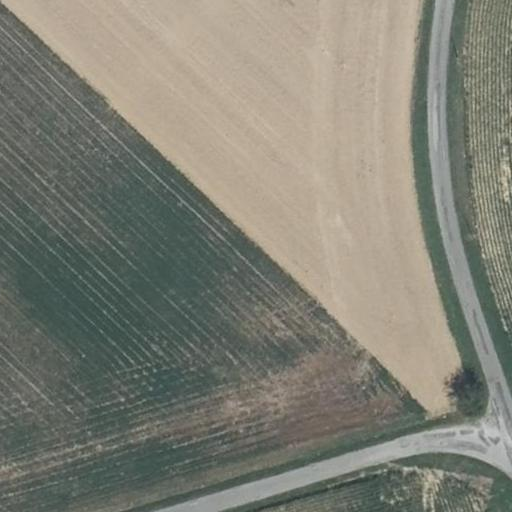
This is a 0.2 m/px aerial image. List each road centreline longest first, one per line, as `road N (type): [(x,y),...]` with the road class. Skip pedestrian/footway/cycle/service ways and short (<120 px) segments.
road 1 (unclassified): [(447,0),(431,66),(431,214),(496,423)]
road 2 (unclassified): [(180,511),(496,423)]
